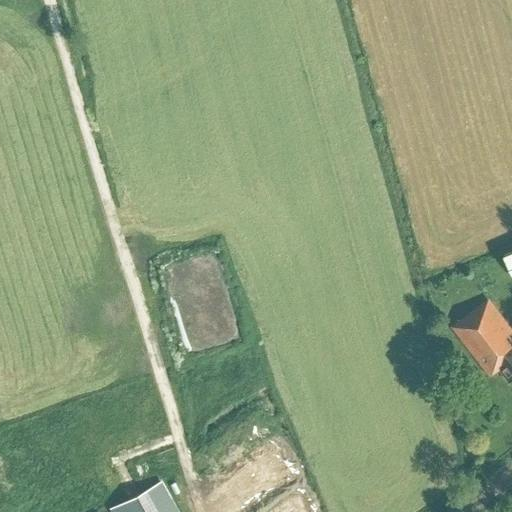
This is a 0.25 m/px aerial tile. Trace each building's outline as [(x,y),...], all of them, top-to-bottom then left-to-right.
[(511,250),(503,255),(511,274),(511,250)] [(497,252),(485,257),(496,281),(507,276),(497,252)] [(466,264),(472,288),(492,282),(486,258),(466,264)] [(511,329),(489,300),(454,327),(491,374),(500,367),(511,381),(511,380),(511,329)] [(175,511),(159,481),(109,508),(110,511),(175,511)]
